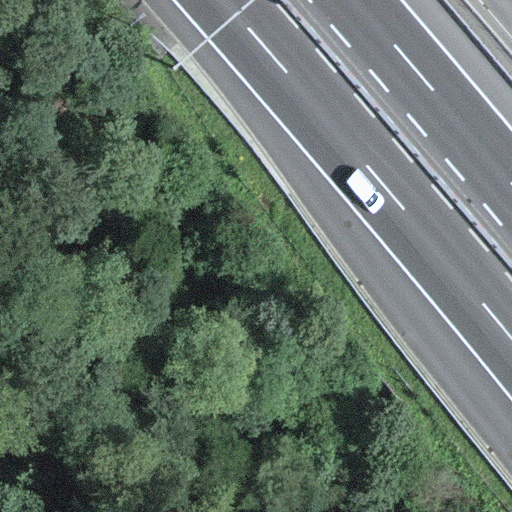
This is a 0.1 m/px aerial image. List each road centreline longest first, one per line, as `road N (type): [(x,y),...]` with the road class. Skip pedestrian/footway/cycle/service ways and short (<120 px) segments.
road 1 (motorway): [(214,0),(511,348)]
road 2 (motorway): [(511,185),(348,0)]
